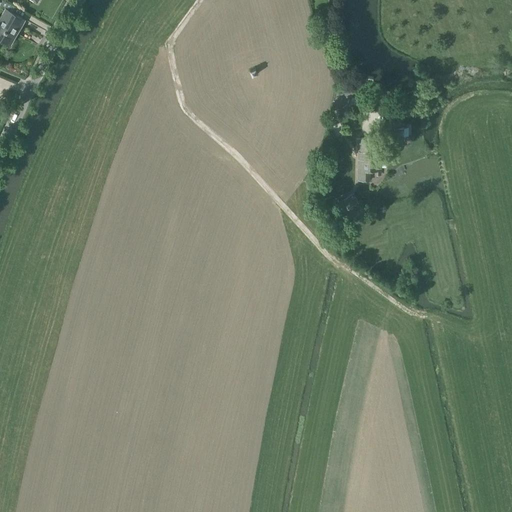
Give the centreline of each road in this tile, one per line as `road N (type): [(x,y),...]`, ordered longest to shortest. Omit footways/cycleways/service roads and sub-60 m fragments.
road 1 (track): [(200,0),(169,49),(182,106),(329,258),(423,315)]
road 2 (tertiary): [(0,154),(76,0)]
